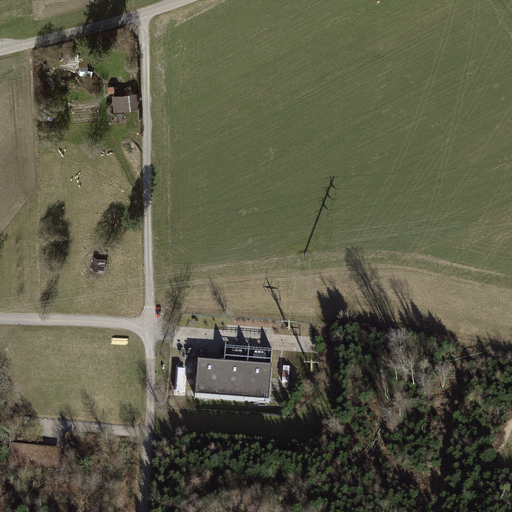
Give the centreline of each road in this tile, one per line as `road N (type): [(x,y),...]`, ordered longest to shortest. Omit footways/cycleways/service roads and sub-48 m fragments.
road 1 (track): [(150,325),(145,14)]
road 2 (tertiary): [(182,0),(0,50)]
road 3 (track): [(150,325),(145,511)]
road 4 (track): [(317,343),(150,325)]
road 5 (unclassified): [(0,320),(150,325)]
